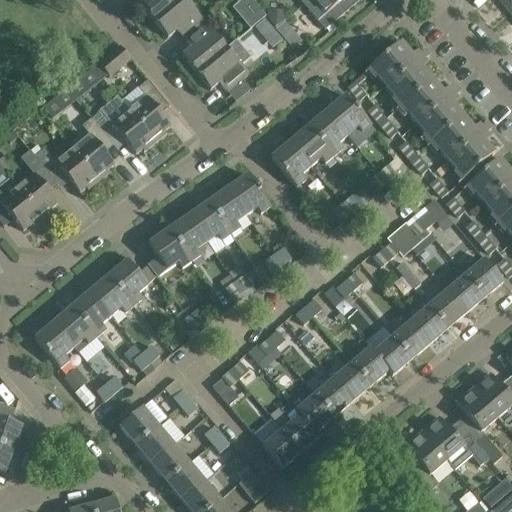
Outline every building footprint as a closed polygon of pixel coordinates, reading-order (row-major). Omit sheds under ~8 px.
[(146,0),(139,6),(153,23),(181,0),(146,0)] [(177,32),(184,41),(204,25),(184,0),(181,0),(153,23),(167,40),(177,32)] [(251,0),(245,0),(237,7),(249,22),(244,26),(248,32),(254,28),(266,18),(251,0)] [(311,0),(304,7),(317,22),(325,32),(345,15),(337,6),(344,0),(311,0)] [(511,0),(497,0),(509,14),(511,11),(511,0)] [(265,21),(255,29),(263,39),(273,31),(265,21)] [(182,58),(196,75),(226,51),(204,25),(184,41),(191,50),(182,58)] [(247,77),(239,67),(248,59),(235,43),(226,51),(196,75),(210,92),(219,84),(227,94),(247,77)] [(370,71),(385,89),(412,66),(408,61),(411,57),(401,45),(364,75),(365,76),(370,71)] [(120,48),(105,61),(99,66),(109,78),(130,61),(120,48)] [(412,66),(385,89),(401,108),(431,81),(422,69),(418,73),(412,66)] [(431,81),(401,108),(416,126),(443,103),(438,97),(442,94),(431,81)] [(139,90),(144,96),(153,89),(148,82),(139,90)] [(355,83),(348,89),(360,103),(366,97),(355,83)] [(118,98),(117,99),(155,144),(166,136),(164,133),(170,128),(147,99),(130,113),(118,98)] [(376,133),(346,98),(327,113),(348,138),(357,149),(376,133)] [(117,99),(91,120),(110,144),(114,148),(123,141),(136,156),(142,151),(144,153),(155,144),(117,99)] [(448,109),(443,103),(416,126),(432,144),(463,119),(452,106),(448,109)] [(368,112),(391,140),(398,134),(374,107),(368,112)] [(327,113),(308,129),(333,159),(342,151),(338,146),(348,138),(327,113)] [(463,119),(432,144),(448,163),(475,141),(469,134),(473,131),(463,119)] [(90,137),(73,152),(98,183),(109,174),(108,172),(114,166),(101,151),(110,144),(91,120),(82,127),(90,137)] [(308,129),(290,144),(310,169),(320,161),(325,166),(333,159),(308,129)] [(10,145),(18,138),(13,132),(5,138),(10,145)] [(475,141),(448,163),(463,181),(494,155),(484,143),(480,146),(475,141)] [(310,169),(290,144),(271,160),(296,190),(306,182),(301,177),(310,169)] [(399,149),(422,176),(428,171),(405,144),(399,149)] [(405,169),(388,148),(370,164),(379,175),(388,168),(396,177),(405,169)] [(31,151),(30,152),(54,182),(57,186),(66,179),(79,195),(86,189),(88,192),(98,183),(73,152),(56,166),(44,151),(36,157),(31,151)] [(34,176),(17,190),(42,221),(53,212),(51,210),(58,205),(45,189),(54,182),(30,152),(21,160),(34,176)] [(483,206),(510,183),(506,177),(510,174),(499,161),(468,187),(483,206)] [(394,178),(396,177),(388,168),(379,175),(387,184),(394,178)] [(387,184),(379,175),(370,183),(378,192),(387,184)] [(248,177),(228,191),(246,217),(256,210),(260,216),(270,209),(248,177)] [(42,221),(17,190),(9,180),(0,188),(0,205),(23,233),(29,228),(31,230),(42,221)] [(430,186),(441,200),(448,194),(436,180),(430,186)] [(511,184),(510,183),(483,206),(499,224),(511,213),(511,184)] [(228,191),(208,205),(231,237),(240,230),(236,225),(246,217),(228,191)] [(341,223),(359,208),(351,198),(333,214),(341,223)] [(446,206),(458,219),(465,214),(453,200),(446,206)] [(208,205),(188,219),(207,245),(217,238),(221,243),(231,237),(208,205)] [(511,213),(499,224),(511,239),(511,213)] [(428,215),(418,222),(426,231),(435,224),(428,215)] [(188,219),(169,232),(191,264),(200,258),(196,252),(207,245),(188,219)] [(418,222),(409,230),(417,239),(426,231),(418,222)] [(466,229),(489,256),(496,251),(473,223),(466,229)] [(191,264),(169,232),(149,246),(158,259),(147,267),(157,280),(167,273),(178,265),(182,271),(191,264)] [(391,246),(382,253),(390,262),(399,255),(391,246)] [(264,264),(271,274),(291,260),(284,250),(264,264)] [(382,253),(373,261),(380,270),(390,262),(382,253)] [(511,270),(504,260),(497,266),(509,280),(511,277),(511,270)] [(469,275),(465,278),(484,300),(503,284),(484,262),(469,275)] [(127,263),(109,278),(134,308),(142,301),(138,296),(148,287),(127,263)] [(419,286),(402,264),(395,269),(413,291),(419,286)] [(484,300),(465,278),(457,267),(438,283),(447,293),(466,316),(484,300)] [(235,284),(245,278),(238,268),(228,274),(235,284)] [(354,276),(345,284),(353,293),(362,286),(354,276)] [(109,278),(90,294),(111,318),(120,310),(125,316),(134,308),(109,278)] [(235,284),(225,292),(232,302),(252,288),(245,278),(235,284)] [(345,284),(337,291),(336,292),(344,301),(353,293),(345,284)] [(447,293),(428,309),(448,331),(466,316),(447,293)] [(90,294),(72,310),(97,339),(105,332),(101,327),(111,318),(90,294)] [(314,303),(305,311),(312,320),(322,312),(314,303)] [(195,313),(190,307),(183,312),(188,318),(195,313)] [(448,331),(428,309),(410,324),(429,347),(448,331)] [(72,310),(53,325),(74,350),(86,365),(105,349),(97,339),(72,310)] [(195,313),(188,318),(196,329),(205,321),(197,311),(195,313)] [(305,311),(296,318),(295,318),(303,328),(312,320),(305,311)] [(183,312),(175,318),(180,324),(188,318),(183,312)] [(188,318),(180,324),(178,326),(186,336),(196,329),(188,318)] [(410,324),(391,340),(411,362),(429,347),(410,324)] [(74,350),(53,325),(35,341),(60,371),(69,363),(64,358),(74,350)] [(384,331),(366,345),(370,350),(369,351),(388,373),(392,378),(411,362),(391,340),(384,331)] [(277,334),(268,341),(276,351),(285,343),(277,334)] [(268,341),(259,349),(266,359),(276,351),(268,341)] [(142,356),(151,365),(159,357),(151,348),(142,356)] [(369,351),(351,366),(370,389),(388,373),(369,351)] [(151,365),(142,356),(133,364),(141,373),(151,365)] [(240,365),(232,372),(239,381),(249,373),(241,364),(240,365)] [(351,366),(333,381),(352,404),(370,389),(351,366)] [(213,388),(229,407),(238,399),(230,389),(239,381),(232,372),(213,388)] [(511,401),(491,376),(473,391),(498,419),(511,407),(511,401)] [(106,386),(114,396),(122,389),(115,379),(106,386)] [(333,381),(315,397),(334,419),(352,404),(333,381)] [(96,395),(104,404),(114,396),(106,386),(96,395)] [(498,419),(473,391),(456,405),(480,434),(498,419)] [(181,410),(190,402),(182,393),(173,401),(181,410)] [(315,397),(297,412),(316,435),(334,419),(315,397)] [(190,402),(181,410),(188,419),(198,411),(190,402)] [(22,428),(10,424),(15,412),(0,406),(0,446),(13,452),(22,428)] [(290,406),(281,413),(291,425),(282,433),(301,455),(320,439),(316,435),(297,412),(296,413),(290,406)] [(119,429),(135,448),(157,429),(142,410),(119,429)] [(469,438),(461,445),(439,419),(422,434),(446,463),(455,473),(471,458),(480,468),(489,461),(474,444),(469,438)] [(272,421),(254,436),(264,448),(263,449),(282,471),(301,455),(282,433),(272,421)] [(135,448),(151,466),(173,447),(157,429),(135,448)] [(204,437),(212,446),(221,439),(213,429),(204,437)] [(446,463),(422,434),(405,449),(429,478),(444,465),(446,463)] [(493,466),(502,459),(483,436),(474,444),(489,461),(493,466)] [(221,439),(212,446),(219,455),(229,448),(221,439)] [(0,446),(0,472),(5,475),(13,452),(0,446)] [(151,466),(166,485),(189,466),(173,447),(151,466)] [(189,466),(166,485),(182,503),(204,484),(213,476),(199,459),(189,466)] [(251,475),(244,466),(235,473),(243,482),(251,475)] [(243,482),(238,486),(254,505),(272,491),(263,481),(259,484),(251,475),(243,482)] [(431,481),(423,488),(429,494),(437,487),(431,481)] [(503,482),(481,501),(489,510),(511,491),(503,482)] [(182,503),(189,511),(208,511),(220,503),(204,484),(182,503)] [(118,511),(115,501),(88,509),(89,511),(118,511)] [(227,511),(220,503),(208,511),(227,511)]
